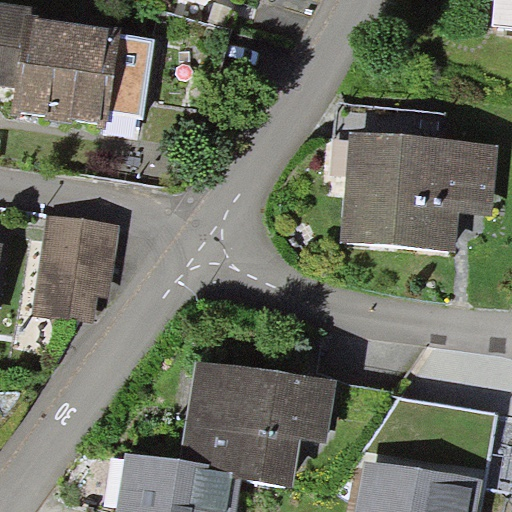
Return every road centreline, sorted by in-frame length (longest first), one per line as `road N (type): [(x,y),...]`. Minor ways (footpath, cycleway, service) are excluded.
road 1 (residential): [(511,322),(310,293),(204,224)]
road 2 (residential): [(0,479),(204,224)]
road 3 (residential): [(204,224),(336,0)]
road 4 (residential): [(204,224),(0,177)]
